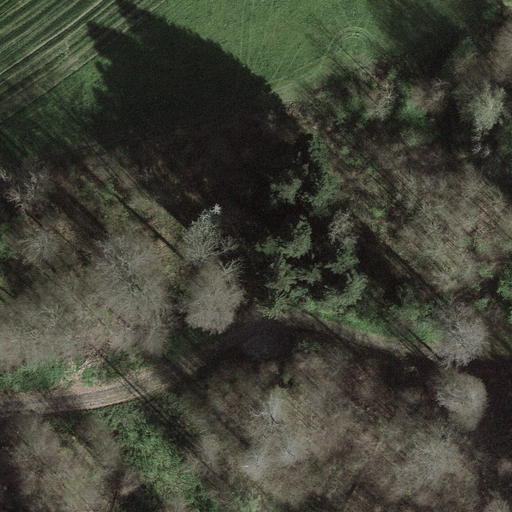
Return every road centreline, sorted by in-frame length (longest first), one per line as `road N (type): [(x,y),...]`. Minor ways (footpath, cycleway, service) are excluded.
road 1 (track): [(0,407),(134,380),(274,314),(301,313),(385,340),(511,352)]
road 2 (track): [(0,164),(248,108),(338,69),(359,0)]
